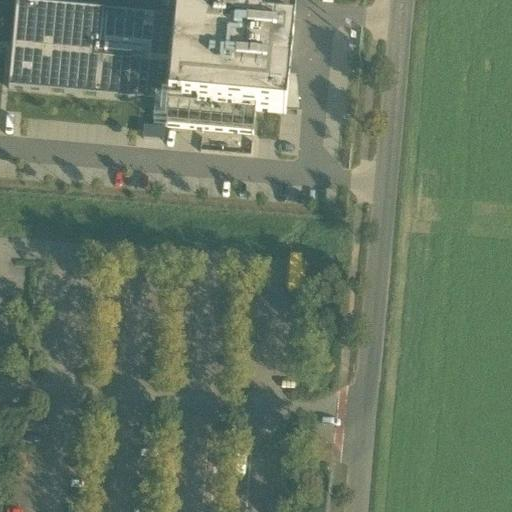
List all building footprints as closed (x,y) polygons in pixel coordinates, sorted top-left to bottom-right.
[(289,80),(293,31),(263,28),(264,10),(177,2),(175,20),(167,105),(255,113),(285,116),(289,80)] [(8,90),(167,105),(175,20),(16,5),(8,90)] [(295,12),(264,10),(263,28),(293,31),(295,12)] [(297,80),(289,80),(285,116),(301,117),(297,80)] [(253,137),(255,113),(167,105),(165,129),(253,137)] [(164,130),(143,129),(142,141),(163,143),(164,130)]
